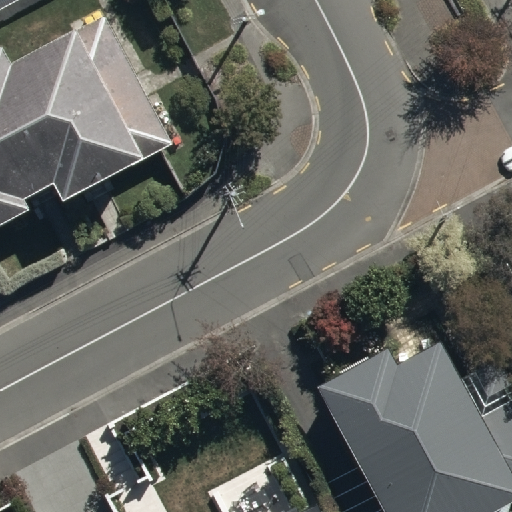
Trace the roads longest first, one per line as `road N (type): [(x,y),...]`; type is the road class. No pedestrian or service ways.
road 1 (residential): [(0,389),(319,222),(363,173),(376,129)]
road 2 (residential): [(376,129),(312,0)]
road 3 (residential): [(376,129),(422,143),(473,137),(511,118)]
